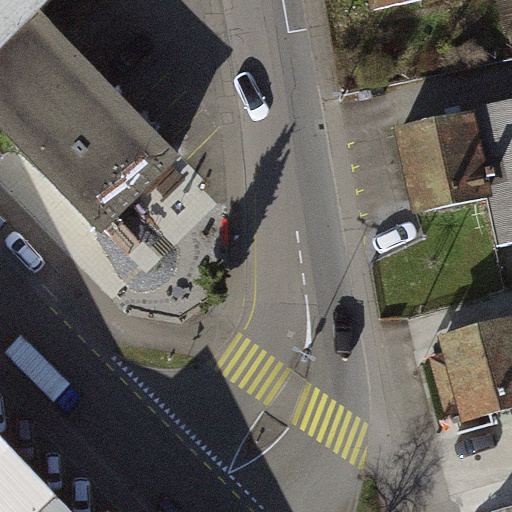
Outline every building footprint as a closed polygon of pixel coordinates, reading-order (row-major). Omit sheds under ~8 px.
[(46,13),(59,0),(0,0),(0,123),(108,236),(148,198),(188,160),(46,13)] [(368,0),(370,8),(414,0),(368,0)] [(511,0),(500,0),(509,37),(511,36),(511,0)] [(492,195),(503,244),(511,242),(511,101),(474,110),(492,195)] [(474,110),(399,125),(417,211),(492,195),(474,110)] [(511,326),(439,346),(460,423),(511,409),(511,326)] [(0,511),(70,511),(0,439),(0,511)]
